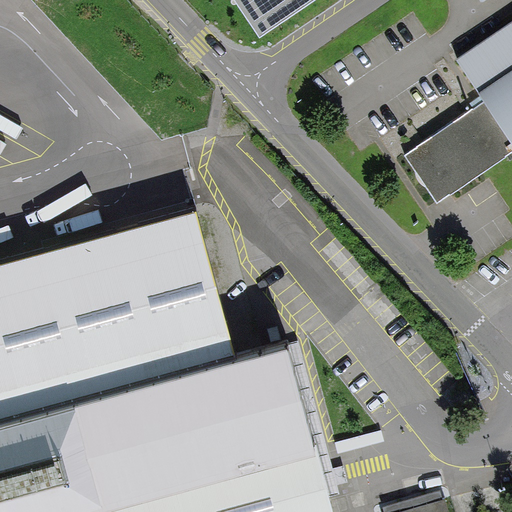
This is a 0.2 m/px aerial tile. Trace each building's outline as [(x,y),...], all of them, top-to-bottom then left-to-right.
[(231,0),(261,44),(327,0),(231,0)] [(122,95),(153,69),(110,18),(79,44),(122,95)] [(511,149),(511,19),(462,53),(490,95),(408,150),(440,198),(511,149)] [(0,511),(337,511),(327,477),(287,325),(235,339),(195,193),(182,197),(0,246),(0,511)] [(381,504),(383,511),(451,511),(444,486),(381,504)]
